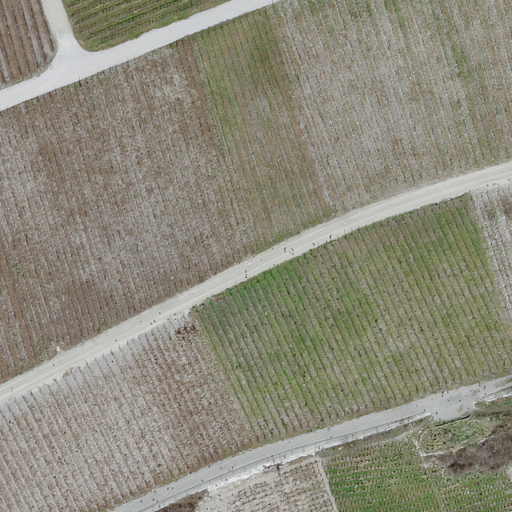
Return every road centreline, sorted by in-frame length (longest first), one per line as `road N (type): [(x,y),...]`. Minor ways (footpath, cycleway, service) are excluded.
road 1 (track): [(511,176),(360,214),(0,387)]
road 2 (track): [(118,511),(227,466),(453,394)]
road 3 (track): [(241,0),(0,91)]
